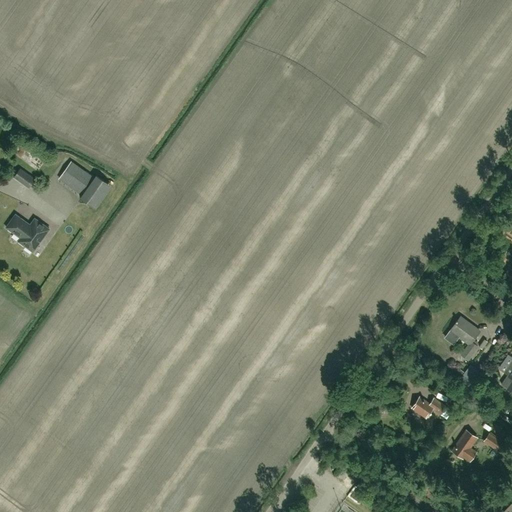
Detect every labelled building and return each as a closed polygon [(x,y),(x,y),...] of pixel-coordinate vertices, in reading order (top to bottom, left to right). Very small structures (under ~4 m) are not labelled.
[(96,209),(112,186),(97,174),(94,177),(73,161),(60,179),(82,195),(80,197),(96,209)] [(14,176),(29,188),(36,179),(20,168),(14,176)] [(21,238),(30,225),(15,214),(6,227),(21,238)] [(30,225),(21,238),(18,241),(33,252),(49,229),(35,218),(30,225)] [(477,346),(472,341),(480,331),(460,316),(457,320),(456,320),(455,321),(456,322),(450,329),(469,344),(462,354),(467,359),(477,346)] [(473,370),(486,356),(480,351),(467,365),(473,370)] [(508,374),(506,377),(501,384),(506,387),(511,391),(511,360),(511,361),(504,371),(508,374)] [(430,377),(424,373),(420,378),(427,382),(430,377)] [(433,407),(441,413),(446,407),(434,398),(429,404),(419,397),(412,407),(426,417),(433,407)] [(472,457),(476,452),(469,447),(477,437),(466,430),(452,450),(462,458),(466,453),(472,457)] [(496,448),(500,442),(489,434),(485,440),(496,448)]
